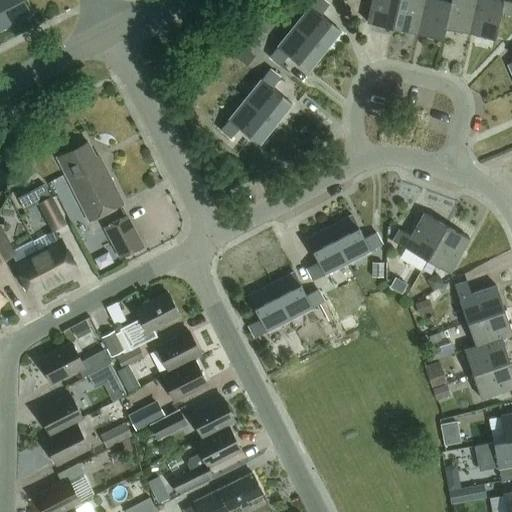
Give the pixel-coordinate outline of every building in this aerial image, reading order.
[(0,0),(0,28),(30,13),(23,0),(0,0)] [(325,0),(315,0),(295,25),(325,50),(341,30),(321,14),(329,3),(325,0)] [(393,27),(399,0),(372,0),(368,22),(393,27)] [(418,33),(425,0),(399,0),(393,27),(418,33)] [(451,0),(425,0),(418,33),(443,38),(446,27),(445,26),(451,0)] [(451,0),(445,26),(446,27),(470,32),(476,0),(451,0)] [(511,1),(507,0),(476,0),(470,32),(495,38),(501,12),(511,14),(511,1)] [(295,25),(270,56),(280,64),(288,54),(309,70),(325,50),(295,25)] [(263,43),(254,36),(249,42),(258,49),(263,43)] [(245,63),(252,53),(245,47),(237,57),(245,63)] [(270,68),(246,98),(276,123),(293,103),(272,87),(280,76),(270,68)] [(246,98),(221,129),(231,137),(240,127),(260,143),(276,123),(246,98)] [(97,156),(94,157),(87,144),(58,159),(90,220),(122,203),(97,156)] [(65,223),(50,195),(39,201),(54,229),(65,223)] [(428,259),(447,224),(425,212),(412,235),(400,228),(394,240),(428,259)] [(353,214),(330,226),(348,261),(382,243),(377,231),(365,237),(353,214)] [(125,215),(103,227),(120,258),(142,247),(125,215)] [(450,272),(463,249),(469,237),(447,224),(428,259),(450,272)] [(2,225),(0,225),(0,252),(3,259),(16,253),(2,225)] [(330,226),(307,238),(319,261),(307,267),(313,279),(348,261),(330,226)] [(39,252),(55,283),(79,270),(63,239),(39,252)] [(31,295),(55,283),(39,252),(15,265),(31,295)] [(383,276),(383,264),(373,264),(373,276),(383,276)] [(295,271),(272,283),(290,318),(324,300),(318,288),(307,294),(295,271)] [(444,283),(440,277),(435,276),(429,280),(434,289),(444,283)] [(402,292),(407,284),(397,278),(392,286),(402,292)] [(468,321),(505,308),(497,284),(472,293),(467,280),(455,284),(468,321)] [(272,283),(249,295),(261,318),(249,324),(255,336),(290,318),(272,283)] [(0,289),(0,308),(9,299),(0,289)] [(157,335),(153,328),(180,314),(168,291),(136,308),(141,317),(120,328),(121,330),(116,332),(114,329),(101,336),(111,355),(122,350),(123,352),(138,345),(157,335)] [(429,312),(425,302),(417,305),(420,314),(429,312)] [(468,321),(476,345),(502,336),(502,337),(511,333),(511,328),(505,308),(468,321)] [(367,317),(362,309),(352,315),(357,323),(367,317)] [(169,369),(201,353),(189,330),(157,346),(169,369)] [(441,333),(440,332),(428,335),(430,342),(450,336),(448,331),(441,333)] [(476,345),(464,349),(473,373),(510,360),(502,337),(502,336),(476,345)] [(103,349),(82,360),(72,342),(40,359),(52,382),(78,368),(82,377),(107,365),(111,363),(103,349)] [(117,355),(123,368),(145,357),(138,345),(123,352),(117,355)] [(175,399),(207,382),(195,359),(163,376),(175,399)] [(511,365),(510,360),(473,373),(481,397),(511,386),(511,365)] [(446,381),(439,362),(426,367),(433,386),(446,381)] [(447,396),(444,386),(434,389),(438,399),(447,396)] [(51,433),(83,417),(71,394),(39,410),(51,433)] [(203,436),(235,420),(223,396),(191,413),(203,436)] [(166,415),(158,399),(129,414),(136,430),(166,415)] [(158,437),(183,425),(176,410),(151,423),(158,437)] [(511,412),(501,414),(505,439),(505,440),(511,438),(511,412)] [(443,420),(449,441),(464,437),(459,416),(443,420)] [(126,420),(101,433),(107,446),(132,433),(126,420)] [(57,463),(89,446),(77,423),(45,439),(57,463)] [(209,465),(241,449),(229,426),(197,442),(201,450),(189,456),(187,463),(189,468),(170,478),(176,491),(212,473),(209,465)] [(511,438),(505,440),(505,439),(493,441),(501,480),(511,477),(511,438)] [(70,480),(85,472),(79,462),(58,473),(62,481),(36,495),(45,511),(59,511),(81,501),(70,480)] [(229,511),(228,510),(263,492),(253,472),(194,501),(199,511),(229,511)] [(454,497),(489,496),(488,484),(453,486),(454,497)] [(511,511),(511,491),(503,493),(506,511),(511,511)] [(132,511),(153,511),(162,509),(155,494),(129,505),(132,511)]
